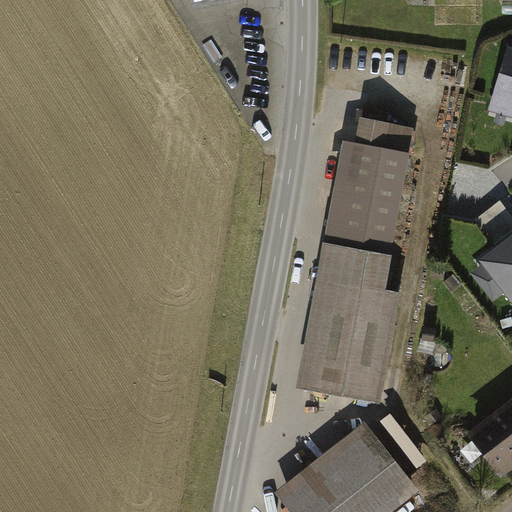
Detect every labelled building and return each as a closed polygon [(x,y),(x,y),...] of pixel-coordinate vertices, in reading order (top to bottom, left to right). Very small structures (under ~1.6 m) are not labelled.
[(511,54),(500,93),(511,96),(511,54)] [(381,108),(356,103),(308,388),(370,398),(389,288),(375,286),(400,140),(376,136),(381,108)] [(498,242),(511,229),(511,211),(502,200),(479,220),(498,242)] [(511,243),(482,266),(511,306),(511,243)] [(501,474),(511,465),(511,404),(472,436),(501,474)] [(369,447),(288,511),(389,511),(409,497),(369,447)]
